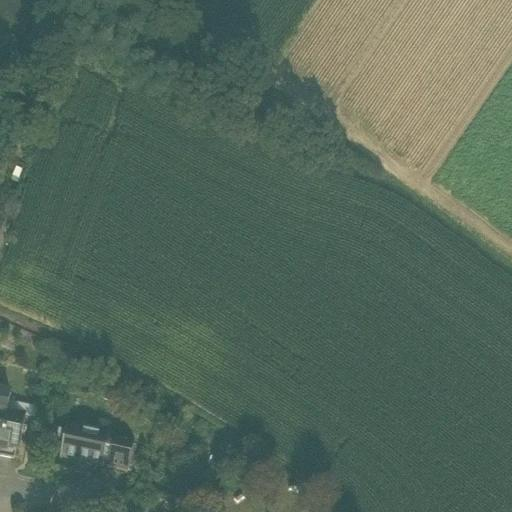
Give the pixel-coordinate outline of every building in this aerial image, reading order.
[(0,0),(0,39),(12,14),(30,21),(39,2),(33,0),(20,0),(19,0),(0,0)] [(53,9),(60,12),(66,0),(39,0),(39,2),(53,9)] [(0,447),(8,449),(15,451),(18,452),(25,420),(0,414),(0,447)] [(102,470),(102,468),(107,443),(108,439),(67,431),(65,439),(63,437),(63,436),(62,435),(59,440),(58,440),(57,445),(58,445),(59,450),(60,449),(63,448),(62,456),(78,459),(77,465),(75,474),(90,477),(92,468),(102,470)] [(112,444),(107,443),(102,468),(107,469),(107,471),(127,475),(134,444),(113,440),(112,444)] [(0,458),(13,461),(15,451),(8,449),(7,454),(0,452),(0,458)] [(61,462),(77,465),(78,459),(62,456),(61,462)]
